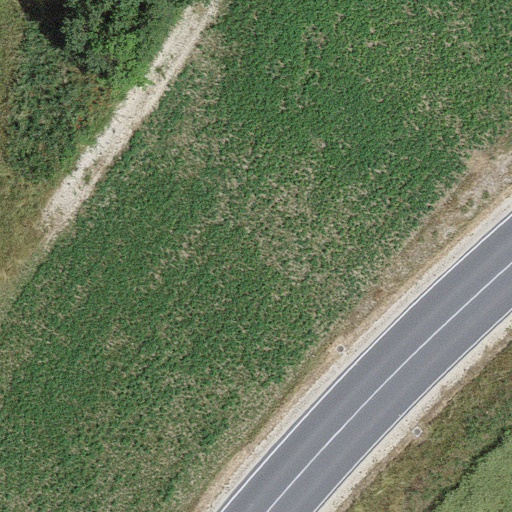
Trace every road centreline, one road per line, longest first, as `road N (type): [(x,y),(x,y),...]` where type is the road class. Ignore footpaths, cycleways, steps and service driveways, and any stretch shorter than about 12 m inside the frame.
road 1 (secondary): [(268,511),(363,405),(511,263)]
road 2 (track): [(158,0),(20,244)]
